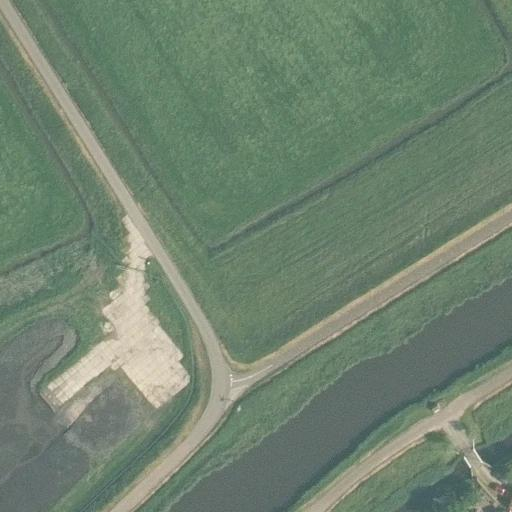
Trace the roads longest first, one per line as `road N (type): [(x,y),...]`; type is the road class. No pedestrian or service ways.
road 1 (unclassified): [(118,511),(205,429),(223,393),(223,367),(0,2)]
road 2 (unclassified): [(318,511),(372,463),(511,375)]
road 3 (track): [(53,391),(126,334),(168,387)]
